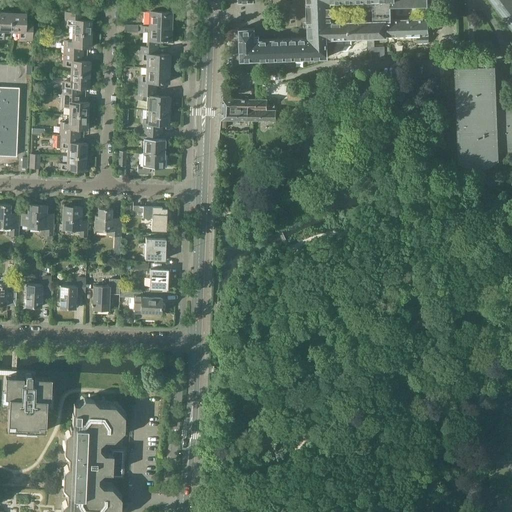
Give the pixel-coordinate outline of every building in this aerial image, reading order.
[(238,0),(239,1),(255,0),(254,0),(307,0),(309,38),(261,39),(261,35),(256,35),(256,28),(240,28),(241,60),(328,57),(328,38),(345,37),(387,36),(386,18),(391,17),(391,6),(428,5),(427,0),(238,0)] [(511,0),(490,0),(511,28),(511,0)] [(150,12),(149,26),(171,27),(171,12),(159,11),(159,5),(141,5),(141,12),(150,12)] [(4,31),(12,31),(12,13),(0,12),(0,38),(4,39),(4,31)] [(72,33),(91,34),(91,20),(84,20),(84,13),(66,12),(65,24),(72,25),(72,33)] [(12,13),(12,31),(20,31),(19,39),(32,40),(33,21),(26,21),(26,13),(12,13)] [(417,43),(429,42),(428,18),(391,19),(391,17),(386,18),(387,36),(417,34),(417,43)] [(149,32),(148,47),(157,47),(158,40),(170,41),(171,27),(149,26),(142,26),(141,32),(149,32)] [(64,53),(83,54),(83,47),(90,47),(91,34),(72,33),(72,40),(64,40),(64,51),(59,51),(59,53),(64,53)] [(147,60),(146,68),(169,69),(169,55),(157,55),(157,47),(148,47),(143,46),(143,60),(147,60)] [(71,66),(71,74),(89,74),(90,61),(82,61),(83,54),(64,53),(63,65),(71,66)] [(495,65),(455,66),(458,161),(459,162),(460,162),(461,163),(462,164),(463,164),(464,165),(466,165),(467,166),(468,166),(469,166),(470,167),(471,167),(472,167),(474,167),(475,168),(476,168),(477,168),(478,168),(479,168),(481,168),(482,167),(483,167),(484,167),(485,167),(487,166),(488,166),(489,166),(490,165),(491,165),(492,164),(493,164),(494,163),(495,162),(496,162),(497,161),(498,160),(499,159),(499,152),(511,151),(511,107),(498,108),(497,108),(495,65)] [(144,89),(156,89),(156,82),(168,83),(169,69),(146,68),(146,76),(139,76),(139,89),(144,89)] [(62,94),(81,95),(81,88),(89,88),(89,74),(71,74),(70,81),(63,81),(62,94)] [(0,154),(17,155),(19,87),(0,86),(0,154)] [(301,86),(288,86),(288,95),(301,95),(301,86)] [(147,110),(169,111),(169,97),(155,96),(156,89),(144,89),(143,96),(147,96),(147,110)] [(69,107),(69,115),(87,116),(88,102),(81,101),(81,95),(62,94),(62,106),(69,107)] [(257,109),(257,106),(256,106),(257,98),(223,98),(221,120),(248,120),(248,109),(257,109)] [(256,106),(257,106),(257,109),(248,109),(248,120),(256,120),(276,121),(276,120),(282,120),(282,110),(276,110),(276,109),(275,109),(275,98),(257,98),(256,106)] [(144,119),(143,131),(162,131),(162,124),(168,124),(169,111),(147,110),(147,119),(144,119)] [(61,135),(79,136),(79,129),(87,129),(87,116),(69,115),(69,122),(61,122),(61,135)] [(162,131),(143,131),(139,131),(139,138),(143,138),(143,152),(165,153),(165,139),(161,139),(162,131)] [(68,147),(67,156),(86,157),(86,143),(79,142),(79,136),(61,135),(57,134),(56,147),(60,147),(68,147)] [(164,168),(165,153),(143,152),(142,165),(138,165),(137,173),(149,173),(149,167),(164,168)] [(38,167),(39,154),(39,153),(30,153),(30,166),(38,167)] [(86,157),(67,156),(67,163),(60,163),(59,169),(85,170),(86,157)] [(0,226),(9,227),(9,235),(18,235),(19,212),(10,212),(11,204),(0,203),(0,226)] [(21,225),(28,225),(28,227),(45,228),(45,235),(53,236),(54,219),(46,218),(46,205),(29,205),(29,214),(22,214),(21,225)] [(139,207),(139,216),(152,217),(151,229),(166,230),(167,208),(161,207),(161,206),(156,206),(156,207),(152,207),(152,206),(139,205),(139,207)] [(79,236),(88,237),(88,220),(81,220),(81,207),(64,206),(63,228),(80,229),(79,236)] [(95,215),(94,229),(108,230),(107,235),(121,235),(121,220),(112,219),(112,208),(98,208),(98,215),(95,215)] [(139,243),(139,248),(144,249),(143,262),(148,262),(148,258),(165,259),(165,238),(144,237),(144,243),(139,243)] [(150,268),(149,288),(167,288),(168,268),(150,268)] [(26,283),(25,305),(41,306),(42,290),(51,290),(51,275),(46,275),(45,284),(26,283)] [(0,304),(6,305),(6,298),(16,299),(16,293),(17,278),(6,277),(6,279),(0,278),(0,304)] [(61,285),(60,307),(75,307),(76,291),(85,292),(86,277),(80,277),(79,286),(61,285)] [(108,293),(119,294),(119,290),(120,279),(109,278),(109,285),(93,284),(92,308),(108,309),(108,293)] [(119,290),(119,294),(119,296),(134,297),(134,308),(141,309),(140,311),(160,312),(161,298),(141,297),(142,291),(141,291),(119,290)] [(6,376),(5,397),(7,397),(7,403),(7,404),(8,404),(7,426),(7,429),(8,429),(15,429),(15,427),(37,428),(37,430),(44,431),(45,431),(46,406),(47,406),(48,399),(50,399),(51,378),(51,377),(36,377),(35,377),(34,377),(33,384),(31,383),(31,374),(26,373),(25,383),(23,383),(23,376),(5,375),(5,376),(6,376)] [(0,510),(0,511),(119,511),(120,511),(121,497),(111,486),(102,486),(98,481),(98,476),(103,472),(112,472),(111,475),(121,476),(122,463),(122,451),(113,450),(112,453),(104,453),(99,448),(99,443),(104,439),(113,439),(124,430),(124,425),(124,415),(115,405),(98,404),(93,399),(84,398),(79,403),(74,403),(73,412),(72,412),(72,423),(72,425),(70,425),(70,430),(65,435),(64,451),(69,456),(68,465),(63,470),(62,486),(67,492),(67,500),(62,505),(61,511),(3,511),(0,510)]
